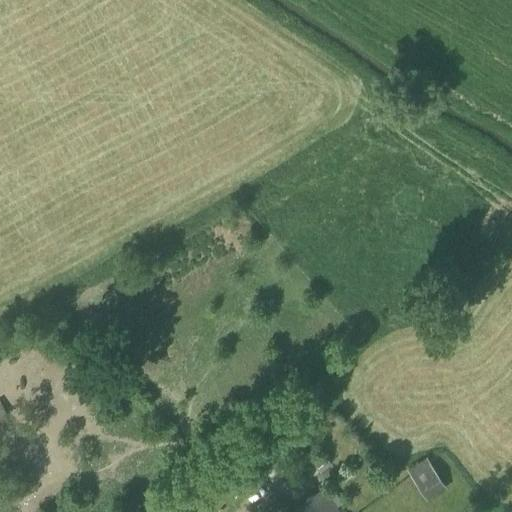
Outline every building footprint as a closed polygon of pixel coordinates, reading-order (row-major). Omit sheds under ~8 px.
[(267,455),(282,473),(294,463),(280,445),(267,455)] [(417,472),(433,494),(451,480),(435,458),(417,472)] [(321,489),(336,507),(342,502),(326,484),(321,489)] [(321,489),(308,499),(318,511),(340,511),(336,507),(321,489)] [(318,511),(308,499),(290,511),(318,511)]
